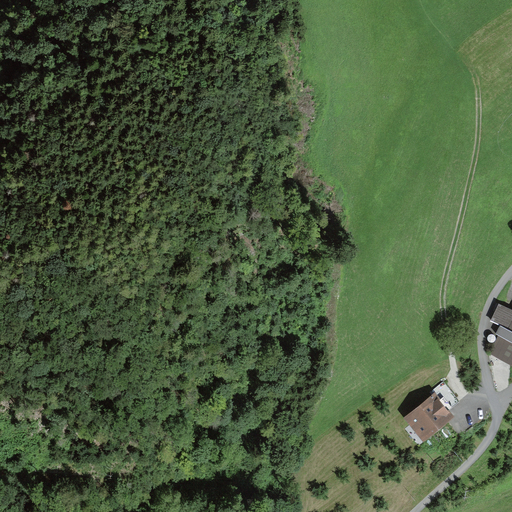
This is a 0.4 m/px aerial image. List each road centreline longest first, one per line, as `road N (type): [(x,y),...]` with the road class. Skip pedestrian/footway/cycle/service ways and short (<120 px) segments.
road 1 (track): [(493,403),(460,388),(442,307),(480,134),(481,95)]
road 2 (unclassified): [(511,271),(482,331),(492,431),(414,511)]
